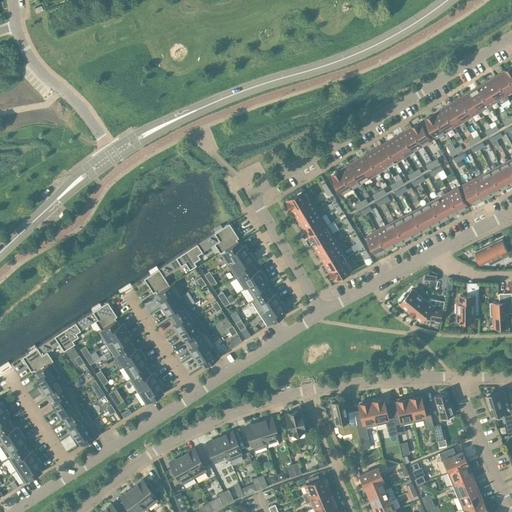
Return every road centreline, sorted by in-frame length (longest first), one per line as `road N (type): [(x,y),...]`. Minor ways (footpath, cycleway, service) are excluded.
road 1 (residential): [(511,38),(252,193),(320,310)]
road 2 (residential): [(77,511),(151,453),(227,416),(334,388),(456,379)]
road 3 (tertiary): [(113,155),(202,107),(360,53),(448,0)]
road 4 (residential): [(113,155),(80,107),(31,59),(12,0)]
road 5 (residential): [(320,310),(195,394)]
road 6 (tertiary): [(0,251),(113,155)]
road 7 (residential): [(195,394),(73,472)]
road 8 (residential): [(511,511),(456,379)]
road 9 (residential): [(195,394),(125,288)]
road 10 (residential): [(432,252),(320,310)]
road 11 (residential): [(73,472),(5,368)]
